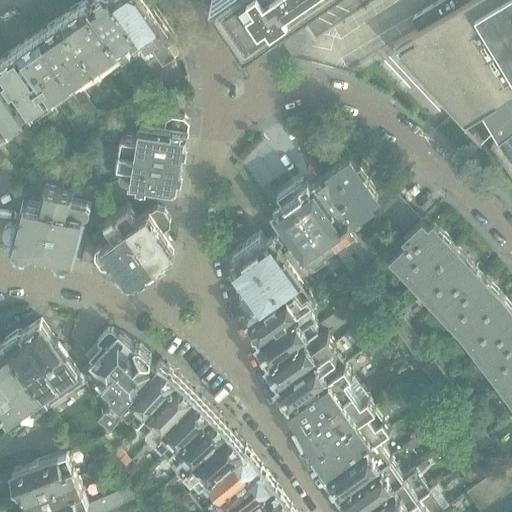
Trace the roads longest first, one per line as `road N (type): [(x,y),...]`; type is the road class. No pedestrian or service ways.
road 1 (residential): [(278,90),(354,104),(399,130),(511,237)]
road 2 (residential): [(332,511),(217,336)]
road 3 (residential): [(155,304),(77,284),(0,282)]
road 4 (residential): [(202,270),(198,188),(219,128)]
